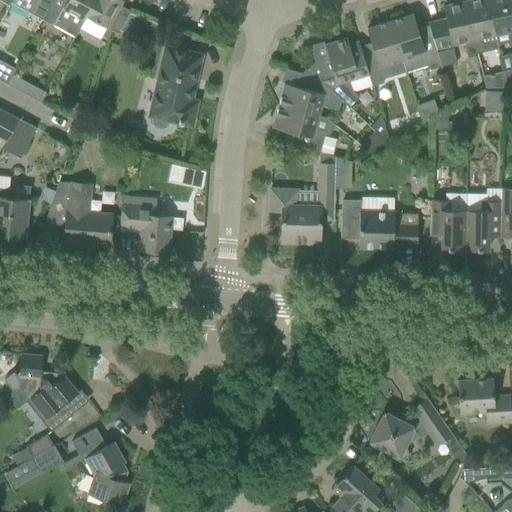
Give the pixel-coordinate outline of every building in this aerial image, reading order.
[(12,0),(11,3),(42,20),(49,8),(53,0),(12,0)] [(53,0),(49,8),(42,20),(74,37),(86,16),(94,0),(53,0)] [(94,0),(86,16),(107,27),(102,36),(109,39),(112,31),(118,33),(119,32),(130,12),(130,11),(119,5),(121,0),(94,0)] [(486,0),(473,0),(465,2),(473,39),(477,54),(487,52),(483,38),(495,35),(486,0)] [(486,0),(495,35),(498,49),(499,49),(498,45),(509,42),(510,47),(511,46),(511,12),(509,0),(486,0)] [(446,19),(432,23),(439,47),(464,42),(468,56),(477,54),(473,39),(465,2),(443,7),(446,19)] [(130,11),(124,28),(160,41),(166,24),(130,11)] [(390,22),(402,60),(406,72),(428,65),(429,65),(431,69),(441,66),(437,53),(437,51),(432,33),(420,37),(413,14),(390,22)] [(373,50),(362,53),(372,86),(384,83),(383,80),(379,67),(402,60),(390,22),(367,29),(373,50)] [(353,91),(372,86),(362,53),(358,41),(348,44),(346,38),(324,45),(330,64),(318,67),(317,63),(309,69),(341,100),(348,107),(357,97),(352,92),(353,91)] [(166,128),(169,125),(170,120),(191,125),(197,102),(188,100),(191,84),(194,85),(201,55),(166,47),(150,116),(153,116),(152,121),(153,125),(156,128),(161,129),(166,128)] [(453,49),(437,53),(441,66),(456,63),(453,49)] [(0,60),(0,81),(7,85),(12,75),(15,69),(0,60)] [(284,83),(278,105),(319,116),(322,106),(339,110),(341,100),(309,69),(302,75),(307,80),(304,89),(284,83)] [(508,88),(506,82),(504,73),(483,78),(486,88),(508,88)] [(7,85),(39,102),(45,92),(12,75),(7,85)] [(434,103),(417,109),(421,121),(437,112),(434,103)] [(278,105),(272,127),(291,132),(310,137),(307,149),(315,152),(319,153),(320,153),(325,137),(326,134),(329,135),(336,126),(326,118),(319,116),(278,105)] [(69,109),(67,116),(78,121),(81,113),(79,109),(73,107),(69,109)] [(19,118),(0,108),(0,138),(6,142),(19,118)] [(434,117),(434,125),(444,125),(445,115),(438,114),(434,117)] [(19,118),(6,142),(2,149),(20,158),(36,128),(19,118)] [(81,119),(78,130),(93,134),(96,124),(81,119)] [(384,123),(374,131),(383,140),(388,138),(384,123)] [(414,127),(414,137),(428,137),(428,127),(414,127)] [(372,129),(358,144),(367,150),(383,140),(374,131),(372,129)] [(318,191),(318,199),(320,199),(334,199),(335,163),(335,157),(332,156),(320,153),(319,153),(319,163),(318,191)] [(194,170),(191,185),(202,188),(206,172),(194,170)] [(54,191),(50,203),(44,225),(65,227),(64,243),(108,246),(111,213),(90,211),(92,184),(57,182),(54,191)] [(0,188),(0,236),(25,239),(27,219),(29,199),(30,186),(13,184),(13,189),(0,188)] [(45,188),(41,200),(50,203),(54,191),(45,188)] [(511,188),(501,188),(501,202),(500,231),(511,231),(511,251),(511,188)] [(270,189),(270,211),(282,211),(281,242),(319,243),(320,220),(320,199),(318,199),(299,198),(299,190),(290,190),(270,189)] [(441,249),(465,250),(466,194),(446,193),(446,200),(430,200),(430,209),(429,229),(441,230),(441,249)] [(466,194),(465,250),(488,250),(488,231),(500,231),(501,202),(486,201),(486,194),(466,194)] [(387,245),(393,245),(417,245),(417,225),(418,214),(394,213),(394,212),(361,211),(362,202),(344,202),(344,201),(343,201),(342,238),(359,239),(358,248),(387,249),(387,245)] [(170,229),(171,218),(171,217),(154,216),(154,206),(124,203),(123,210),(122,229),(141,231),(139,249),(168,252),(170,229)] [(171,218),(170,229),(182,230),(183,218),(171,217),(171,218)] [(41,421),(51,432),(56,427),(71,415),(63,405),(78,393),(64,375),(60,378),(55,373),(48,372),(47,379),(40,379),(42,356),(21,354),(19,373),(13,372),(4,380),(11,389),(23,390),(45,418),(41,421)] [(457,381),(458,401),(459,414),(485,412),(486,425),(511,423),(511,404),(510,404),(509,396),(493,396),(492,379),(457,381)] [(384,411),(368,442),(385,450),(383,453),(400,461),(410,455),(405,447),(409,441),(412,441),(415,439),(416,437),(415,434),(413,431),(415,428),(422,432),(425,436),(428,434),(436,447),(449,438),(453,435),(438,414),(426,397),(411,408),(414,413),(402,421),(384,411)] [(96,428),(71,441),(79,455),(84,451),(87,456),(84,458),(93,474),(95,472),(96,474),(96,477),(94,476),(87,494),(121,506),(129,483),(121,480),(124,472),(120,464),(124,462),(113,442),(105,446),(102,442),(103,441),(96,428)] [(12,456),(18,467),(29,460),(53,446),(47,435),(26,447),(27,448),(12,456)] [(18,467),(11,471),(18,483),(36,472),(29,460),(18,467)] [(358,511),(362,508),(366,511),(371,511),(382,501),(374,495),(380,489),(353,464),(335,484),(339,488),(334,493),(339,498),(331,506),(337,511),(358,511)] [(511,466),(503,467),(504,478),(511,477),(511,466)] [(511,511),(511,499),(507,501),(494,511),(511,511)]
